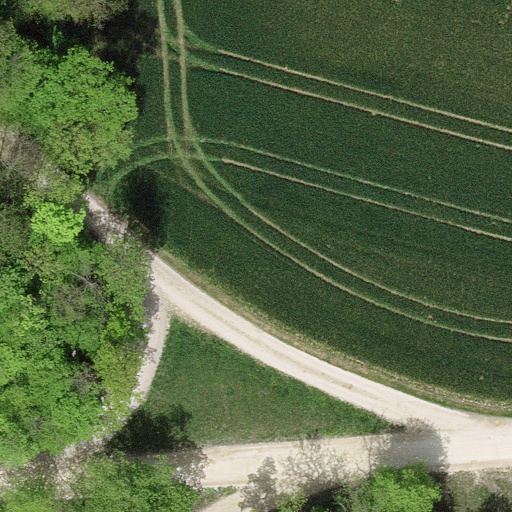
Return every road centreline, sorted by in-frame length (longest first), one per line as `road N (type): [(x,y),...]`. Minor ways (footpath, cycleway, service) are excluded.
road 1 (track): [(0,138),(140,264),(314,369),(482,439)]
road 2 (track): [(511,438),(183,470),(0,478)]
road 3 (track): [(140,264),(134,361),(93,423),(32,476)]
road 4 (track): [(209,511),(319,458)]
